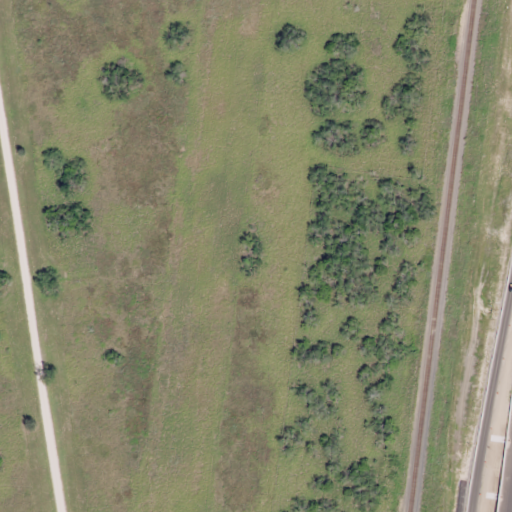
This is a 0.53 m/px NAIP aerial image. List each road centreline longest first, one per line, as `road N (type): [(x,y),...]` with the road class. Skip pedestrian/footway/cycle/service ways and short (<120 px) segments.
road 1 (residential): [(1,0),(73,511)]
road 2 (motorway): [(511,319),(478,511)]
